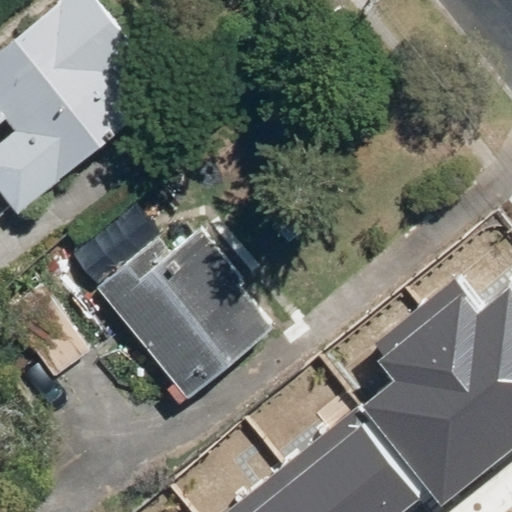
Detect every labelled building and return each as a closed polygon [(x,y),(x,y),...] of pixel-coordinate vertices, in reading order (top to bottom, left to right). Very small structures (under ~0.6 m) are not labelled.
[(118,0),(57,0),(0,47),(0,122),(12,113),(22,125),(0,142),(0,174),(27,206),(160,95),(135,65),(157,46),(118,0)] [(165,230),(106,280),(200,390),(288,315),(208,222),(179,247),(165,230)] [(61,370),(68,364),(92,394),(106,383),(82,353),(99,339),(51,279),(13,309),(61,370)] [(454,287),(420,314),(511,428),(511,296),(507,289),(476,314),(454,287)] [(511,445),(511,428),(420,314),(371,353),(396,383),(364,409),(427,486),(441,503),(511,445)] [(394,511),(427,486),(364,409),(284,473),(315,511),(394,511)] [(315,511),(284,473),(235,511),(315,511)] [(0,485),(0,511),(20,511),(21,511),(0,485)]
